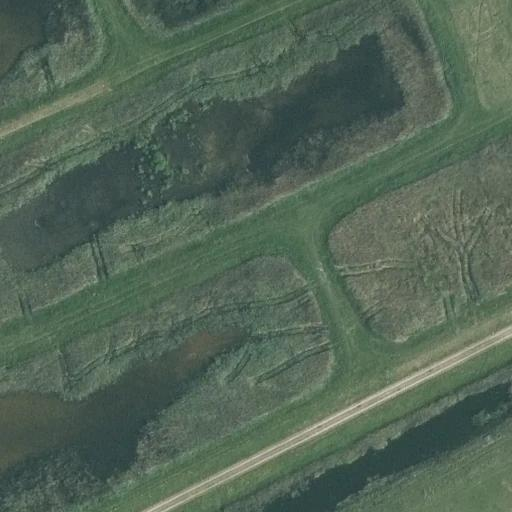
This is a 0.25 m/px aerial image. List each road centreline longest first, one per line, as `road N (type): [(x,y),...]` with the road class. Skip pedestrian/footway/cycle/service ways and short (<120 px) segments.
road 1 (track): [(150,511),(511,330)]
road 2 (track): [(0,133),(302,0)]
